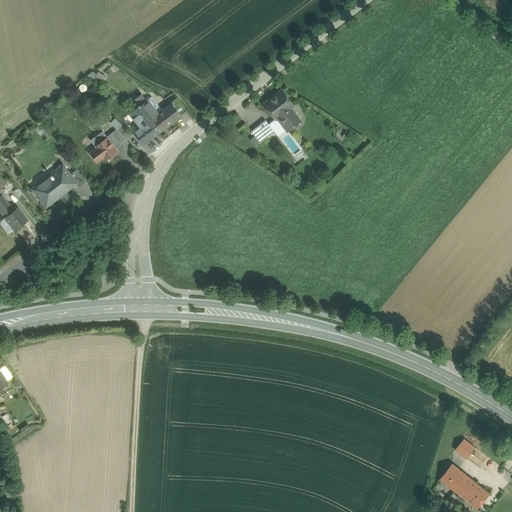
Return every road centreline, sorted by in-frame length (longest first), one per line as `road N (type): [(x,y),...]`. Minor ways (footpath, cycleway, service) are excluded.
road 1 (tertiary): [(137,307),(260,317),(343,336),(419,364),(511,416)]
road 2 (unclassified): [(368,0),(198,128),(148,194)]
road 3 (track): [(131,511),(137,307)]
road 4 (residential): [(148,194),(78,221),(17,274)]
road 5 (tertiary): [(0,324),(137,307)]
